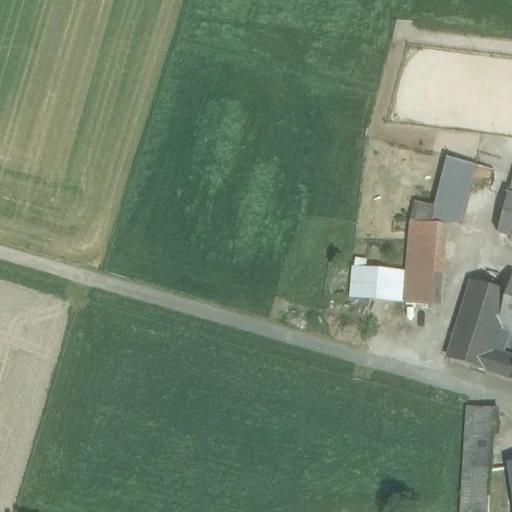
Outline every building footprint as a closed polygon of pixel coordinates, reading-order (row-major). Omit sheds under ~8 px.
[(475,167),(448,160),(435,209),(415,203),(412,224),(447,227),(461,225),(475,167)] [(511,187),(499,235),(511,238),(511,187)] [(447,227),(412,224),(408,272),(405,304),(440,307),(447,227)] [(405,304),(408,272),(362,268),(359,300),(405,304)] [(508,294),(473,283),(449,360),(485,372),(494,343),(500,325),(505,310),(509,294),(508,294)] [(511,311),(505,310),(500,325),(511,328),(511,311)] [(505,346),(494,343),(485,372),(496,376),(501,361),(505,346)] [(511,368),(511,364),(501,361),(496,376),(509,380),(511,368)] [(500,412),(467,410),(466,433),(468,433),(493,435),(498,435),(500,412)] [(493,435),(468,433),(466,468),(491,470),(493,435)] [(491,470),(466,468),(466,484),(490,486),(491,470)] [(490,486),(466,484),(465,507),(488,508),(490,486)]
